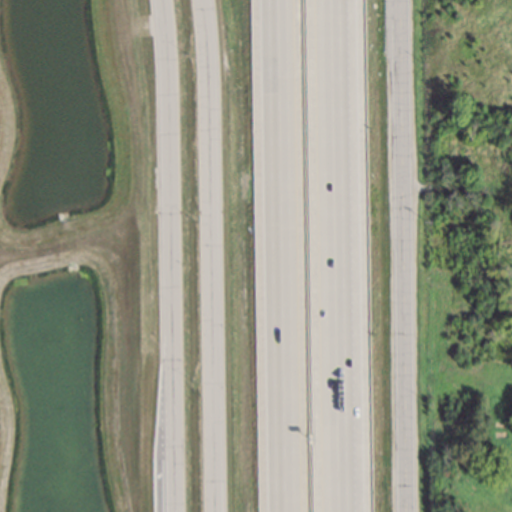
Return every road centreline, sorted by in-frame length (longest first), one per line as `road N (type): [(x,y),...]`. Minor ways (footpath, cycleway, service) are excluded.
road 1 (secondary): [(212,511),(197,0)]
road 2 (motorway): [(352,511),(339,0)]
road 3 (tertiary): [(402,0),(409,511)]
road 4 (motorway): [(282,0),(287,511)]
road 5 (secondary): [(158,0),(171,377)]
road 6 (secondary): [(171,377),(172,511)]
